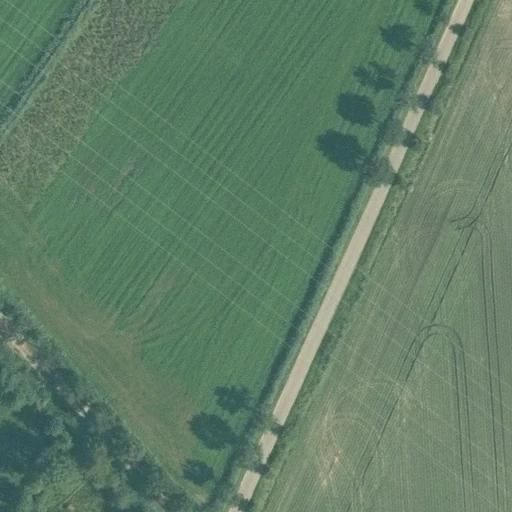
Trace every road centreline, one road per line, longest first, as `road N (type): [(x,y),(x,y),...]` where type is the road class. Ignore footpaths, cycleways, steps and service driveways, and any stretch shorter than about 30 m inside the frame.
road 1 (unclassified): [(241,511),(339,268),(466,0)]
road 2 (track): [(188,511),(0,297)]
